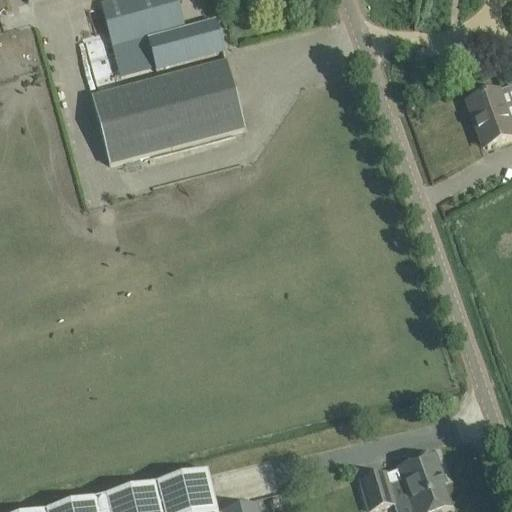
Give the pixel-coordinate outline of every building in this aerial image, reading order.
[(216,25),(185,33),(176,0),(121,0),(100,6),(114,58),(149,49),(156,74),(224,55),(216,25)] [(409,22),(424,49),(443,40),(444,41),(446,43),(447,44),(450,45),(452,45),(455,45),(456,44),(458,43),(460,41),(461,40),(462,39),(462,37),(462,36),(462,35),(462,33),(462,31),(455,18),(489,0),(429,0),(430,2),(420,7),(422,10),(414,14),(413,15),(412,16),(412,17),(411,18),(412,19),(412,20),(409,22)] [(91,101),(108,168),(245,133),(227,66),(91,101)] [(511,126),(511,89),(466,106),(473,123),(476,121),(487,151),(511,141),(511,131),(510,127),(511,126)] [(385,477),(361,486),(370,511),(381,511),(396,507),(389,488),(403,484),(413,511),(448,511),(450,511),(439,481),(442,480),(435,459),(399,472),(399,473),(386,478),(385,477)] [(216,511),(207,476),(61,511),(216,511)]
